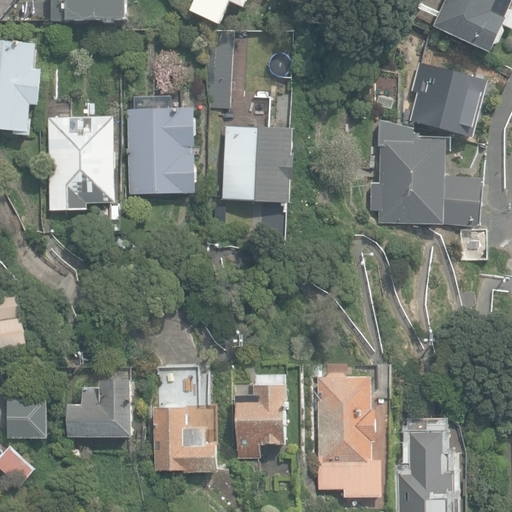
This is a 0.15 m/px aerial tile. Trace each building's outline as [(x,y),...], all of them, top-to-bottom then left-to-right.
[(0,0),(0,22),(42,20),(40,0),(0,0)] [(54,0),(55,21),(131,19),(130,0),(54,0)] [(193,0),(189,9),(220,23),(230,0),(234,0),(245,5),(247,0),(193,0)] [(402,0),(396,14),(415,23),(424,0),(402,0)] [(511,0),(447,0),(434,26),(490,55),(508,22),(511,23),(511,3),(511,0)] [(17,133),(34,135),(35,117),(33,117),(34,104),(43,105),(46,70),(40,69),(42,49),(39,49),(40,43),(0,39),(0,127),(17,129),(17,133)] [(412,123),(477,138),(491,78),(421,61),(414,91),(419,92),(412,123)] [(211,107),(232,108),(233,79),(211,78),(211,107)] [(132,194),(199,192),(198,153),(195,153),(195,146),(198,146),(197,107),(130,109),(132,194)] [(51,117),(52,209),(91,209),(91,202),(120,202),(119,116),(51,117)] [(381,223),(482,227),(485,178),(449,175),(450,140),(424,139),(424,132),(418,132),(418,129),(382,119),(380,146),(383,146),(382,183),(374,182),(373,209),(381,209),(381,223)] [(225,200),(293,203),(294,180),(296,181),(297,152),(295,152),(296,127),(228,124),(225,200)] [(461,260),(489,260),(489,230),(461,230),(461,260)] [(0,296),(0,320),(26,317),(22,293),(0,296)] [(26,317),(0,320),(0,348),(30,344),(26,317)] [(347,488),(347,496),(384,495),(384,459),(375,459),(374,439),(379,439),(379,409),(374,409),(374,376),(350,376),(345,372),(332,372),(329,376),(321,376),(321,488),(347,488)] [(238,393),(240,458),(263,457),(263,444),(289,443),(288,401),(291,401),(291,383),(288,383),(288,373),(259,374),(259,384),(257,384),(258,393),(238,393)] [(72,404),(72,436),(136,436),(136,379),(104,379),(104,387),(85,387),(86,404),(72,404)] [(7,436),(55,435),(54,388),(6,389),(7,436)] [(157,406),(159,471),(222,469),(221,441),(210,441),(209,427),(193,428),(192,406),(157,406)] [(401,469),(401,511),(456,511),(456,472),(448,472),(449,464),(449,456),(446,453),(445,431),(412,432),(413,469),(401,469)] [(0,460),(0,465),(22,486),(38,468),(13,446),(0,460)]
